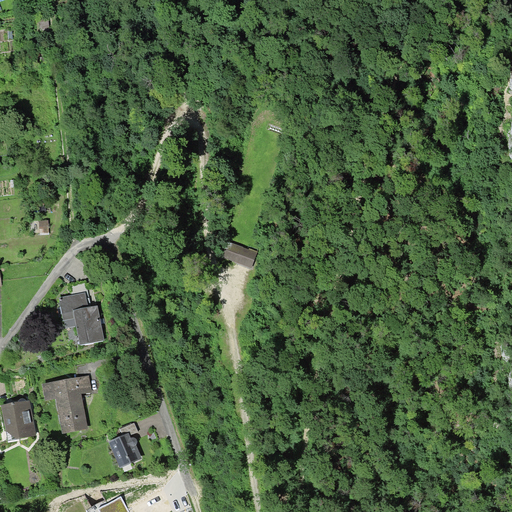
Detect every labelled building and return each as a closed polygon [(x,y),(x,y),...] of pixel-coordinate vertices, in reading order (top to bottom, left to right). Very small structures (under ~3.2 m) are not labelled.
[(49,41),(45,9),(30,11),(31,18),(39,17),(40,42),(49,41)] [(253,263),(255,256),(241,250),(227,244),(222,257),(236,262),(238,257),(253,263)] [(102,342),(95,308),(87,310),(85,300),(88,300),(85,283),(69,286),(71,298),(58,301),(62,321),(74,319),(80,347),(102,342)] [(135,369),(133,361),(119,365),(121,373),(135,369)] [(63,434),(85,430),(78,395),(89,393),(86,379),(43,387),(46,401),(57,399),(63,434)] [(17,403),(17,405),(2,408),(8,441),(32,437),(32,435),(35,435),(34,430),(31,430),(30,427),(33,424),(32,420),(29,418),(26,403),(24,401),(22,401),(20,401),(19,402),(17,403)] [(132,440),(130,441),(128,442),(126,438),(137,433),(133,425),(119,431),(123,439),(110,444),(119,464),(127,461),(128,464),(138,459),(132,447),(134,445),(135,443),(134,442),(132,440)] [(128,511),(120,496),(98,508),(100,511),(128,511)]
